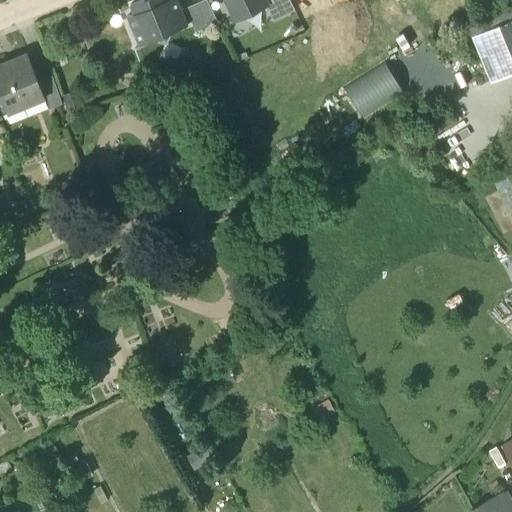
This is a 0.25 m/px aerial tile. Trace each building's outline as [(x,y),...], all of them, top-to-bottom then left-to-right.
[(139,0),(130,4),(134,13),(127,15),(139,44),(155,37),(166,41),(170,31),(187,24),(180,7),(177,0),(139,0)] [(196,0),(180,7),(187,24),(190,31),(217,20),(207,0),(196,0)] [(228,0),(238,19),(266,5),(264,0),(228,0)] [(264,0),(266,5),(274,20),(295,9),(290,0),(264,0)] [(511,17),(473,33),(493,80),(511,71),(511,17)] [(29,58),(10,66),(8,61),(0,64),(0,94),(7,112),(9,111),(6,103),(19,98),(22,106),(44,97),(38,81),(29,58)] [(52,76),(38,81),(44,97),(49,109),(62,104),(52,76)] [(477,91),(457,110),(465,119),(486,100),(477,91)] [(511,289),(501,299),(511,310),(511,289)] [(511,439),(500,447),(511,467),(511,439)] [(474,511),(511,511),(511,510),(502,492),(472,508),(474,511)]
